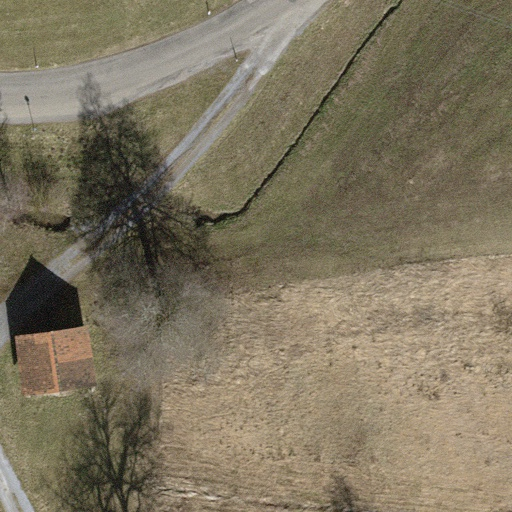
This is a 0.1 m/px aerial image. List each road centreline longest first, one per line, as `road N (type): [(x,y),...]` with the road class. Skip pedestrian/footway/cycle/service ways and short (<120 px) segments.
road 1 (track): [(0,326),(145,195),(217,117),(298,0)]
road 2 (unclassified): [(279,0),(244,25),(114,81),(0,96)]
